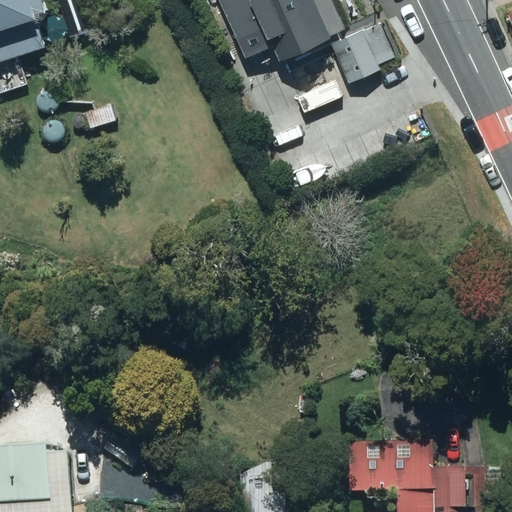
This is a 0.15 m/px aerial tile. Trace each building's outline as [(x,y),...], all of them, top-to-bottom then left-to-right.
[(46,0),(0,0),(0,57),(47,42),(36,8),(48,4),(46,0)] [(94,27),(84,0),(61,0),(72,34),(94,27)] [(312,0),(204,0),(230,55),(268,37),(277,56),(328,33),(312,0)] [(333,45),(348,79),(379,65),(364,31),(333,45)] [(112,100),(86,109),(91,125),(117,117),(112,100)] [(144,452),(116,432),(104,449),(132,468),(144,452)] [(400,493),(400,511),(487,511),(487,469),(433,470),(433,442),(351,443),(352,493),(400,493)] [(0,450),(0,511),(73,511),(70,456),(66,452),(61,449),(56,447),(50,447),(0,450)] [(88,487),(92,499),(108,494),(103,481),(88,487)]
